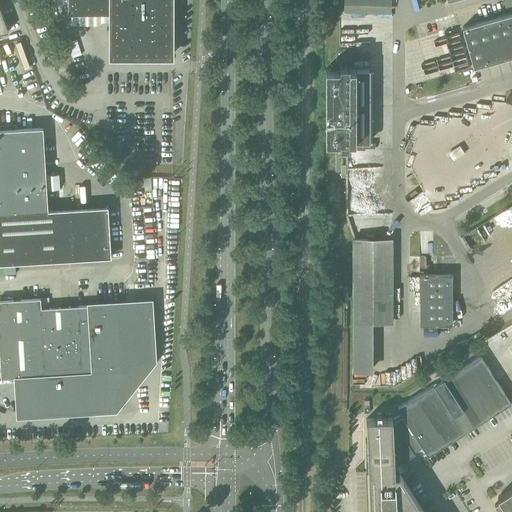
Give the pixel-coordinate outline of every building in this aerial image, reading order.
[(67,0),(67,15),(110,15),(110,0),(67,0)] [(110,0),(110,15),(110,24),(110,55),(151,55),(151,57),(161,57),(161,55),(172,55),(171,0),(110,0)] [(343,0),(343,11),(391,13),(391,0),(343,0)] [(0,33),(8,31),(0,7),(0,33)] [(511,12),(462,27),(473,67),(505,58),(511,56),(511,12)] [(326,69),(325,142),(340,142),(340,146),(349,146),(349,142),(369,142),(369,69),(349,69),(349,65),(340,65),(340,69),(326,69)] [(0,263),(111,257),(108,206),(48,210),(43,127),(16,129),(16,124),(0,125),(0,263)] [(59,188),(58,174),(46,175),(47,189),(59,188)] [(354,239),(355,321),(372,321),(392,321),(391,257),(391,239),(354,239)] [(450,323),(450,288),(450,274),(421,274),(421,288),(421,323),(450,323)] [(40,298),(0,300),(0,362),(1,378),(17,377),(18,397),(15,397),(16,405),(18,404),(19,414),(115,408),(114,403),(114,398),(115,392),(118,395),(123,389),(118,385),(118,384),(121,380),(124,376),(127,372),(130,369),(134,366),(139,364),(143,362),(148,360),(153,360),(150,301),(89,305),(41,308),(40,298)] [(423,511),(399,473),(399,474),(395,474),(394,460),(402,460),(422,447),(428,456),(511,403),(480,355),(397,408),(401,414),(392,419),(392,418),(366,419),(367,439),(365,439),(365,469),(368,469),(369,511),(423,511)] [(396,467),(400,474),(406,469),(402,463),(396,467)] [(511,511),(511,486),(497,496),(500,501),(495,505),(495,504),(494,505),(498,511),(511,511)]
